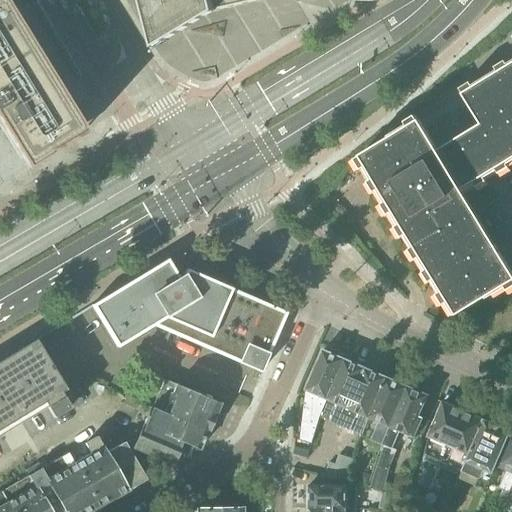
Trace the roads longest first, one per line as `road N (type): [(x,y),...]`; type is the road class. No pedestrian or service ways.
road 1 (secondary): [(224,171),(399,65),(472,0)]
road 2 (secondary): [(429,0),(199,145)]
road 3 (secondary): [(0,303),(224,171)]
road 4 (secondary): [(199,145),(0,262)]
road 5 (unclassified): [(511,383),(329,288)]
road 6 (residential): [(329,288),(256,444)]
road 7 (unclassified): [(329,288),(280,243),(224,171)]
road 8 (residential): [(138,511),(256,444)]
